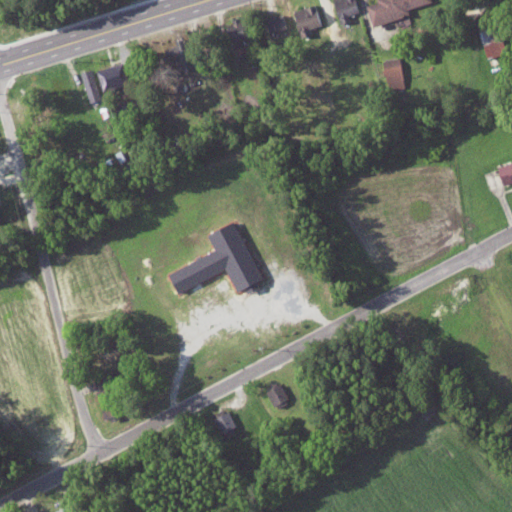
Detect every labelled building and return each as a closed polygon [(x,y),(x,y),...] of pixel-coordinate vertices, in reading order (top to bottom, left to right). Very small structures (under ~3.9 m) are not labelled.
[(357,0),(331,0),(338,23),(350,20),(348,15),(361,11),(357,0)] [(364,0),(371,24),(409,15),(407,7),(429,1),(429,0),(364,0)] [(303,37),(316,34),(315,27),(323,25),(319,4),(298,8),(303,37)] [(276,30),(291,26),(287,12),(272,17),(276,30)] [(235,36),(256,35),(256,20),(234,21),(235,36)] [(482,42),(484,57),(504,53),(501,39),(482,42)] [(398,57),(381,61),(388,91),(405,87),(398,57)] [(134,80),(127,60),(100,70),(107,90),(134,80)] [(107,96),(96,67),(85,71),(96,101),(107,96)] [(499,186),(511,182),(511,159),(493,164),(499,186)] [(268,278),(241,221),(214,233),(222,249),(176,271),(185,290),(233,267),(244,290),(268,278)] [(97,378),(111,419),(125,415),(123,408),(127,407),(115,372),(97,378)] [(271,390),(279,405),(293,397),(285,382),(271,390)] [(225,431),(240,426),(235,411),(220,415),(225,431)]
